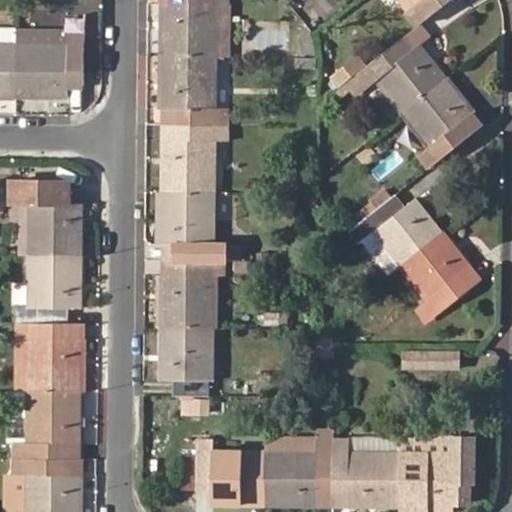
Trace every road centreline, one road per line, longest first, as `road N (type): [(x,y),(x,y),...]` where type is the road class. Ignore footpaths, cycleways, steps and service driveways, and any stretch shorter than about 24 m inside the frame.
road 1 (residential): [(125,144),(125,511)]
road 2 (residential): [(127,0),(125,144)]
road 3 (residential): [(125,144),(0,142)]
